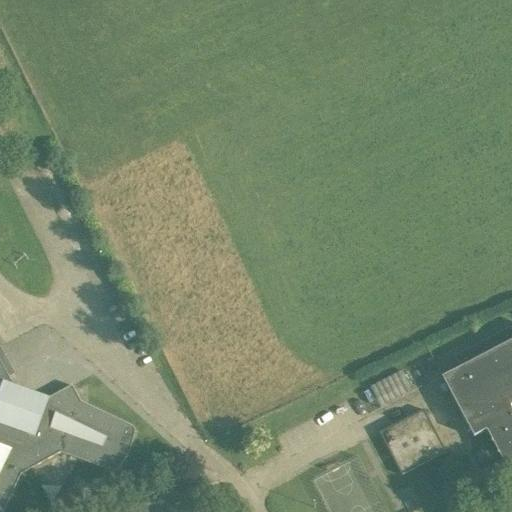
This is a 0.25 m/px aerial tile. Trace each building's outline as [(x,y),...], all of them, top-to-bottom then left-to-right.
[(511,332),(509,328),(454,357),(460,369),(442,378),(473,438),(486,431),(505,467),(511,462),(511,332)] [(130,426),(80,401),(70,385),(48,399),(12,386),(12,385),(0,362),(0,511),(2,511),(20,475),(23,473),(49,459),(60,453),(80,461),(111,472),(114,471),(117,470),(126,454),(126,453),(126,448),(121,445),(130,426)] [(372,384),(379,405),(411,395),(404,374),(372,384)] [(423,410),(380,433),(402,475),(445,453),(423,410)] [(161,511),(156,498),(119,511),(161,511)]
